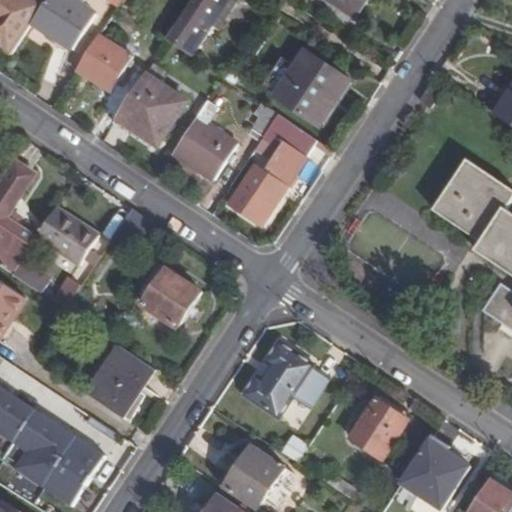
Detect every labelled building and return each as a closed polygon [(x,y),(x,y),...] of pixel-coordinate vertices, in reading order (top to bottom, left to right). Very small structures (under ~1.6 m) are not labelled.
[(45,4),(38,0),(0,0),(0,47),(11,55),(33,23),(45,4)] [(100,0),(48,0),(45,4),(33,23),(74,50),(98,14),(93,11),(100,0)] [(195,0),(169,41),(193,57),(214,25),(210,22),(224,0),(195,0)] [(232,0),(224,0),(210,22),(214,25),(221,29),(238,4),(232,0)] [(286,0),(264,0),(280,10),(286,0)] [(326,0),(357,20),(370,0),(326,0)] [(132,57),(99,36),(76,70),(91,79),(96,71),(115,83),(116,82),(121,80),(124,75),(124,70),(132,57)] [(349,80),(307,52),(277,97),(319,125),(349,80)] [(168,74),(153,65),(146,76),(160,85),(168,74)] [(115,83),(96,71),(91,79),(110,92),(115,83)] [(160,85),(146,76),(119,117),(160,145),(188,103),(160,85)] [(353,83),(349,80),(319,125),(323,128),(353,83)] [(433,85),(431,85),(420,101),(432,109),(443,93),(443,92),(433,85)] [(511,89),(496,114),(511,125),(511,89)] [(216,181),(240,145),(209,125),(220,108),(209,101),(174,153),(216,181)] [(280,115),(262,103),(254,114),(261,119),(250,135),(261,143),(265,138),(280,115)] [(319,141),(280,115),(265,138),(281,148),(265,172),(257,167),(232,205),(263,226),(319,141)] [(36,174),(15,160),(0,182),(0,247),(4,250),(0,255),(0,265),(14,275),(23,261),(38,238),(7,218),(36,174)] [(478,252),(511,274),(511,290),(503,285),(485,312),(503,324),(505,320),(511,324),(511,212),(509,211),(511,205),(511,189),(469,160),(435,211),(484,243),(478,252)] [(100,233),(59,207),(38,238),(80,265),(84,259),(91,248),(100,233)] [(155,224),(134,210),(108,247),(129,261),(155,224)] [(102,256),(91,248),(84,259),(95,267),(102,256)] [(52,280),(23,261),(14,275),(42,294),(52,280)] [(203,292),(169,269),(145,306),(180,328),(203,292)] [(0,340),(28,299),(0,280),(0,340)] [(80,289),(68,281),(54,302),(66,310),(71,302),(80,289)] [(87,313),(71,302),(66,310),(82,320),(87,313)] [(511,324),(505,320),(503,324),(511,330),(511,324)] [(122,348),(100,333),(92,345),(91,350),(91,354),(94,358),(108,369),(122,348)] [(316,365),(281,342),(268,362),(273,365),(264,380),(258,376),(245,396),(280,419),(294,398),(311,408),(330,379),(314,368),(316,365)] [(149,366),(122,348),(108,369),(90,395),(118,413),(124,417),(141,392),(135,388),(149,366)] [(107,456),(0,386),(0,461),(73,509),(107,456)] [(410,420),(378,399),(352,440),(384,461),(410,420)] [(303,462),(312,444),(294,435),(285,453),(303,462)] [(454,448),(437,438),(406,485),(446,510),(473,468),(450,453),(454,448)] [(297,474),(254,446),(226,489),(260,511),(267,501),(279,509),(289,495),(284,493),(297,474)] [(356,490),(331,473),(325,481),(350,499),(356,490)] [(511,511),(511,493),(494,482),(473,511),(511,511)] [(243,511),(220,496),(210,511),(243,511)] [(1,511),(20,511),(7,503),(1,511)]
